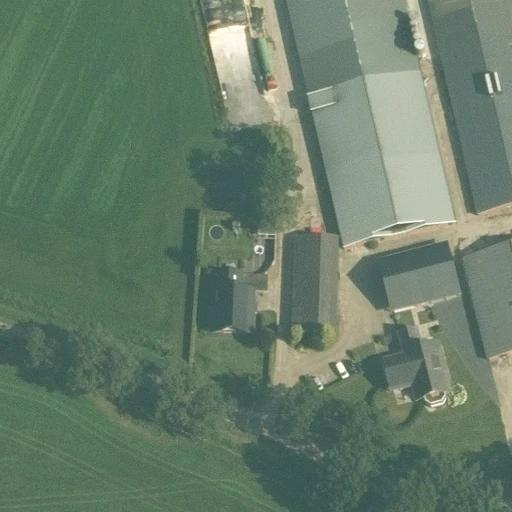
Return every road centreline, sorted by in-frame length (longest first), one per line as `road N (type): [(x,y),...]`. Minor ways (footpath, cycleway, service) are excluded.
road 1 (unclassified): [(364,478),(212,406),(0,332)]
road 2 (unclassified): [(364,478),(511,505)]
